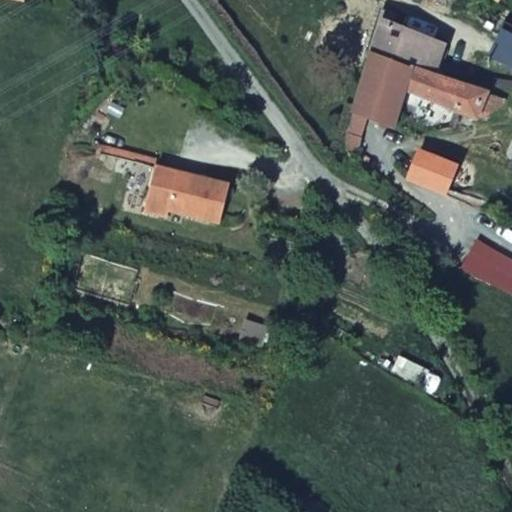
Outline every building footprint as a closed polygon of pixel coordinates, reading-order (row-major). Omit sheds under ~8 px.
[(376,48),(435,70),(442,43),(397,21),(399,14),(386,8),(376,48)] [(511,96),(487,90),(443,73),(435,70),(376,48),(359,114),(409,130),(412,122),(401,117),(408,95),(481,119),(483,114),(511,109),(511,105),(511,96)] [(463,121),(451,125),(454,133),(465,128),(463,121)] [(138,156),(161,162),(162,156),(140,150),(138,156)] [(414,178),(455,194),(465,166),(425,151),(414,178)] [(236,184),(181,168),(161,162),(148,209),(169,215),(170,208),(224,223),(236,184)]
